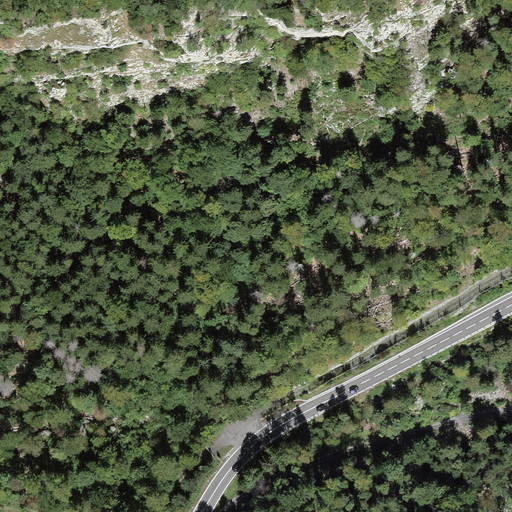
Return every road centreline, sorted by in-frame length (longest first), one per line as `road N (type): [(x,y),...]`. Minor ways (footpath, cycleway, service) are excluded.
road 1 (primary): [(511,304),(266,433),(223,477),(203,511)]
road 2 (track): [(219,511),(282,474),(471,414),(511,411)]
